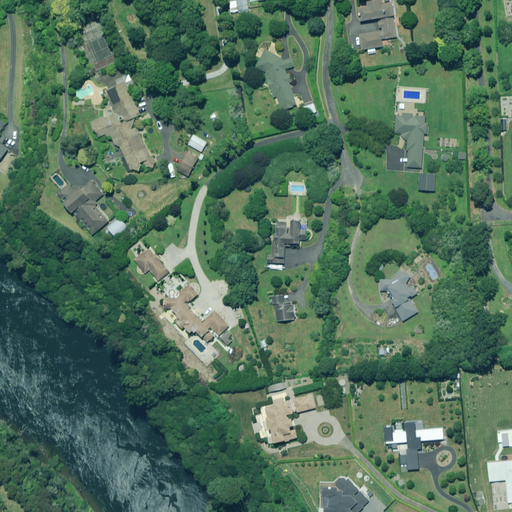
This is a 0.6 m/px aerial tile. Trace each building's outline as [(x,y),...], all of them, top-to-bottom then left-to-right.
[(249,9),(248,1),(247,0),(243,0),(231,2),(232,13),(239,12),(240,14),(250,12),(249,9)] [(379,20),(380,29),(382,29),(383,31),(380,31),(361,34),(363,50),(384,47),(383,40),(397,38),(394,17),(396,17),(394,3),(385,5),(384,0),(379,0),(368,2),(369,7),(360,8),(362,22),(379,20)] [(82,43),(75,46),(79,54),(86,51),(82,43)] [(277,97),(282,110),(284,109),(285,111),(294,108),(294,106),(297,105),(293,91),(294,91),(291,83),(293,82),(289,69),(292,62),(266,50),(257,68),(265,72),(274,98),(277,97)] [(134,86),(129,74),(115,81),(118,86),(106,92),(116,114),(106,119),(105,117),(91,123),(95,133),(97,132),(100,138),(106,135),(107,138),(111,136),(116,147),(120,146),(132,171),(135,170),(139,172),(144,169),(142,166),(144,165),(146,169),(147,170),(154,168),(156,163),(153,156),(151,157),(138,129),(144,126),(128,89),(134,86)] [(268,88),(265,78),(258,80),(261,90),(268,88)] [(317,113),(315,104),(305,107),(307,116),(317,113)] [(413,115),(396,114),(395,134),(401,135),(404,138),(408,142),(407,152),(409,152),(408,168),(422,169),(425,135),(428,135),(429,123),(426,123),(426,116),(413,115)] [(194,136),(189,146),(203,153),(208,143),(194,136)] [(199,158),(188,152),(178,171),(189,177),(199,158)] [(437,175),(420,174),(419,191),(436,192),(437,175)] [(92,181),(78,193),(71,184),(59,195),(66,204),(75,215),(76,214),(94,235),(110,222),(94,203),(104,195),(92,181)] [(288,196),(288,183),(278,183),(278,195),(288,196)] [(128,227),(119,217),(108,228),(116,237),(128,227)] [(287,228),(287,221),(287,220),(278,219),(276,237),(276,246),(273,246),(273,257),(268,256),(268,263),(285,264),(286,244),(301,245),(301,235),(307,235),(307,231),(301,230),(302,222),(291,221),(290,228),(287,228)] [(171,272),(151,248),(136,261),(147,274),(151,271),(160,281),(171,272)] [(411,278),(401,271),(393,280),(381,280),(381,292),(388,291),(394,301),(393,301),(399,311),(397,312),(404,322),(419,313),(411,299),(418,294),(413,287),(409,289),(407,284),(411,278)] [(166,309),(174,309),(179,315),(178,316),(180,319),(177,322),(184,329),(186,328),(192,334),(195,332),(196,333),(198,332),(208,343),(218,334),(220,336),(230,327),(214,310),(203,321),(188,305),(199,295),(190,285),(182,292),(180,294),(182,296),(179,299),(166,298),(166,309)] [(285,303),(284,296),(273,297),(274,306),(276,306),(278,322),(296,320),(294,302),(285,303)] [(232,335),(229,332),(222,339),(228,346),(233,342),(229,338),(232,335)] [(276,406),(268,408),(262,409),(264,418),(260,419),(263,432),(260,432),(262,443),(269,441),(271,446),(299,439),(294,419),(290,420),(289,416),(294,415),(294,413),(297,412),(297,414),(317,409),(314,396),(294,400),(295,403),(292,404),(290,397),(274,400),(276,406)] [(424,429),(423,422),(406,423),(406,431),(394,432),(394,427),(385,428),(386,445),(393,444),(400,444),(401,465),(408,465),(409,470),(420,470),(418,450),(423,450),(422,442),(445,440),(444,428),(424,429)] [(511,455),(508,456),(509,461),(489,463),(490,482),(507,481),(509,504),(511,503),(511,455)]
